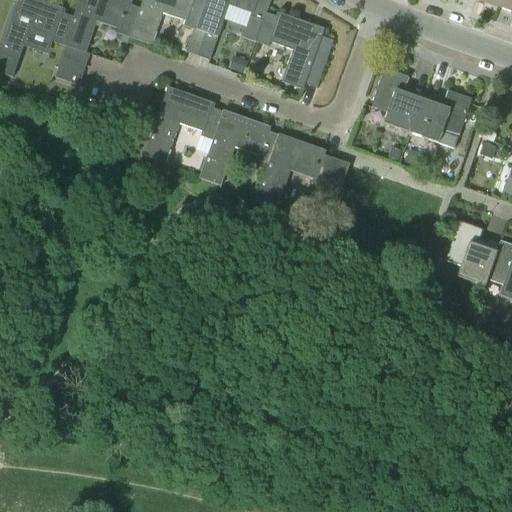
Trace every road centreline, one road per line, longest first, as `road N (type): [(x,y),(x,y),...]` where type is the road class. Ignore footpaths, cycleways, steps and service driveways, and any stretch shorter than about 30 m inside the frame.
road 1 (residential): [(90,70),(137,87),(145,60),(332,123),(372,5)]
road 2 (residential): [(511,58),(372,5)]
